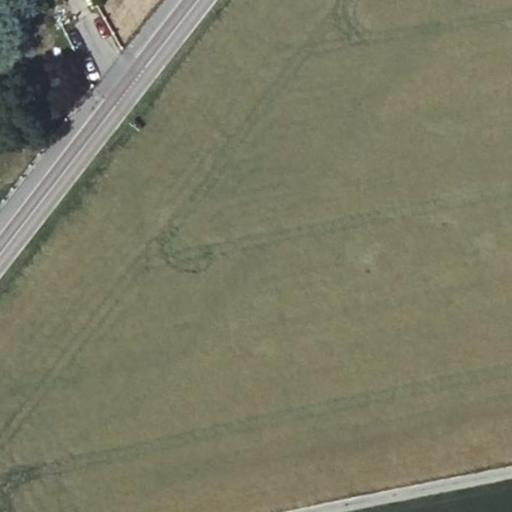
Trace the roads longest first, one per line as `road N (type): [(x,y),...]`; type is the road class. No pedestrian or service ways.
road 1 (secondary): [(201,0),(0,254)]
road 2 (track): [(305,511),(511,469)]
